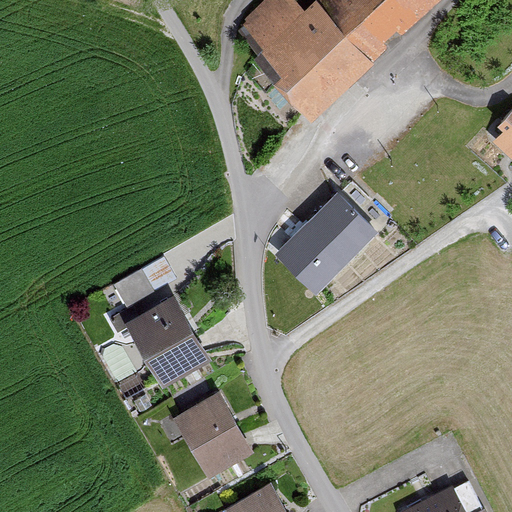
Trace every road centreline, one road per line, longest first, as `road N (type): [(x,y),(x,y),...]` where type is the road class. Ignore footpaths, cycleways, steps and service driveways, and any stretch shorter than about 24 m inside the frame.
road 1 (unclassified): [(244,216),(268,392),(339,511)]
road 2 (unclassified): [(158,0),(219,99),(244,216)]
road 3 (residential): [(244,216),(280,194),(364,90)]
road 4 (residential): [(511,81),(475,98),(402,83),(364,90)]
road 5 (residential): [(364,90),(449,0)]
